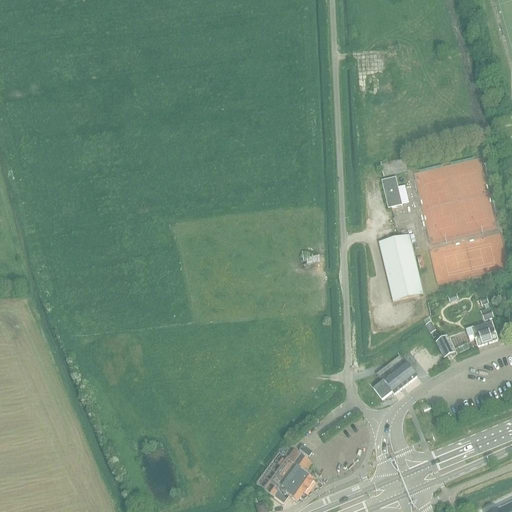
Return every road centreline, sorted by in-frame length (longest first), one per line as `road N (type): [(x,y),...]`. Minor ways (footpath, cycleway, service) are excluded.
road 1 (unclassified): [(389,425),(355,402),(348,383),(331,0)]
road 2 (unclassified): [(389,425),(423,386),(511,348)]
road 3 (secondary): [(511,430),(399,476)]
